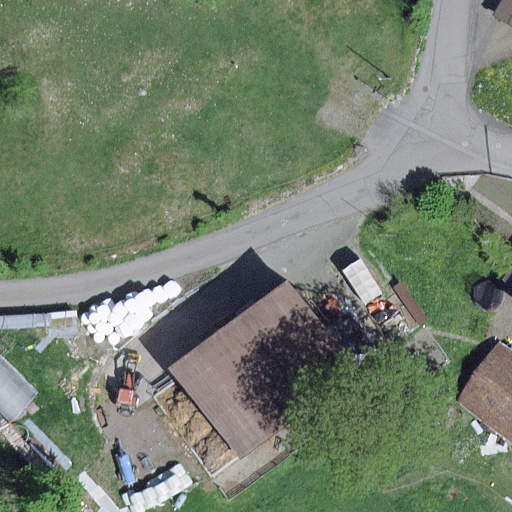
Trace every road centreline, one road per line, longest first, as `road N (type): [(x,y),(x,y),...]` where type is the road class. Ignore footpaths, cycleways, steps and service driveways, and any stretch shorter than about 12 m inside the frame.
road 1 (unclassified): [(444,138),(321,203),(179,262),(59,293),(0,294)]
road 2 (residential): [(444,138),(458,0)]
